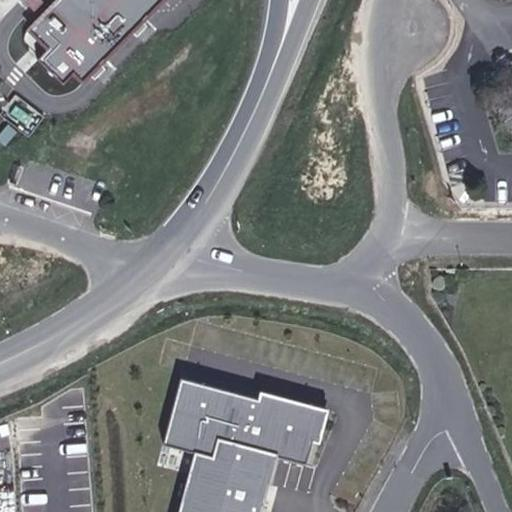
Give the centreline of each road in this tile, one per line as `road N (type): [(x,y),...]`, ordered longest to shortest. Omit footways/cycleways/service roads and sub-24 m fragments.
road 1 (unclassified): [(362,273),(388,235),(392,180),(376,60),(386,0)]
road 2 (trunk): [(274,61),(178,242)]
road 3 (unclassified): [(178,242),(213,263),(331,282),(362,273)]
road 4 (unclassified): [(362,273),(432,353),(461,423)]
road 5 (secondary): [(130,281),(77,323),(0,364)]
road 6 (residential): [(0,218),(87,247),(130,281)]
